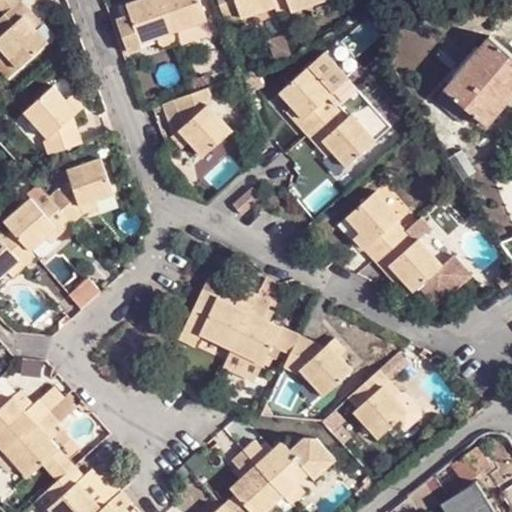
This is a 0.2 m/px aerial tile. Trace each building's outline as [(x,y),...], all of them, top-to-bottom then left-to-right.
[(0,0),(0,19),(0,20),(17,2),(14,0),(0,0)] [(146,45),(178,34),(165,0),(142,0),(132,4),(135,15),(146,45)] [(165,0),(178,34),(212,21),(204,0),(165,0)] [(276,0),(237,0),(244,20),(279,8),(276,0)] [(276,0),(279,8),(281,13),(295,7),(296,11),(329,0),(328,0),(276,0)] [(0,66),(9,77),(47,42),(35,29),(38,26),(17,2),(0,20),(0,19),(0,66)] [(467,13),(500,12),(498,2),(466,4),(467,13)] [(135,15),(121,20),(133,53),(147,48),(146,45),(135,15)] [(511,48),(492,31),(447,84),(475,109),(484,117),(488,121),(511,92),(511,48)] [(324,53),(308,67),(278,94),(291,110),(286,114),(305,136),(356,89),(324,53)] [(405,86),(414,80),(410,72),(401,76),(405,86)] [(475,109),(447,84),(437,95),(465,118),(472,113),(475,109)] [(211,87),(178,99),(187,127),(180,133),(202,157),(232,131),(211,108),(216,103),(211,87)] [(22,113),(46,140),(69,120),(81,110),(70,98),(65,101),(51,88),(22,113)] [(389,127),(356,89),(305,136),(325,158),(330,153),(344,168),(389,127)] [(475,109),(472,113),(480,120),(484,117),(475,109)] [(40,146),(46,162),(79,148),(78,145),(69,120),(46,140),(40,146)] [(464,178),(476,168),(460,145),(450,157),(464,178)] [(69,178),(51,195),(75,223),(81,218),(95,214),(93,206),(116,198),(102,162),(68,175),(69,178)] [(373,257),(408,227),(400,218),(404,213),(381,186),(349,214),(364,230),(355,237),(373,257)] [(247,193),(233,204),(242,214),(255,203),(247,193)] [(75,223),(51,195),(47,198),(43,195),(31,206),(26,200),(5,219),(34,251),(43,243),(48,249),(75,223)] [(349,214),(337,224),(352,241),(355,237),(364,230),(349,214)] [(0,280),(11,272),(16,267),(21,273),(39,257),(34,251),(5,219),(0,223),(0,280)] [(408,227),(373,257),(384,269),(392,261),(402,272),(415,287),(421,282),(438,302),(476,270),(459,250),(447,259),(423,233),(417,237),(408,227)] [(392,261),(384,269),(394,280),(402,272),(392,261)] [(16,267),(11,272),(16,277),(21,273),(16,267)] [(90,276),(71,293),(82,306),(101,289),(90,276)] [(203,280),(174,339),(190,346),(194,334),(231,352),(257,297),(237,288),(228,307),(211,299),(216,285),(203,280)] [(283,367),(297,337),(258,319),(265,301),(257,297),(231,352),(260,365),(269,343),(286,351),(281,367),(283,367)] [(323,349),(297,337),(283,367),(297,373),(301,369),(326,397),(352,374),(336,356),(342,351),(333,339),(323,349)] [(396,396),(376,374),(347,400),(357,411),(348,419),(371,446),(396,424),(402,419),(389,404),(396,396)] [(51,386),(37,398),(48,410),(62,397),(51,386)] [(0,445),(3,449),(48,410),(37,398),(22,410),(11,396),(7,400),(0,392),(0,445)] [(404,394),(396,396),(389,404),(402,419),(396,424),(403,433),(420,417),(420,411),(404,394)] [(62,397),(48,410),(59,421),(74,408),(62,397)] [(3,449),(0,451),(0,460),(6,467),(14,461),(26,475),(41,463),(49,471),(65,456),(50,440),(45,435),(52,428),(59,421),(48,410),(3,449)] [(52,428),(45,435),(50,440),(57,433),(52,428)] [(255,438),(246,447),(284,491),(298,478),(311,468),(316,474),(337,454),(318,435),(304,434),(290,447),(283,439),(268,453),(255,438)] [(261,511),(284,491),(246,447),(233,459),(245,473),(229,488),(234,493),(223,502),(232,511),(261,511)] [(461,481),(484,468),(472,450),(450,465),(461,481)] [(65,456),(49,471),(57,480),(73,465),(65,456)] [(448,462),(433,475),(445,493),(461,481),(450,465),(448,462)] [(43,493),(35,500),(45,510),(49,506),(53,511),(96,511),(101,508),(121,490),(102,470),(93,478),(89,483),(81,475),(73,465),(57,480),(43,493)] [(86,470),(81,475),(89,483),(93,478),(86,470)] [(298,478),(284,491),(293,500),(306,487),(298,478)] [(424,483),(405,497),(414,511),(417,511),(434,502),(424,483)] [(101,508),(96,511),(120,511),(132,501),(121,490),(101,508)] [(411,511),(403,500),(394,507),(397,511),(411,511)] [(146,511),(164,511),(156,502),(146,511)] [(232,511),(223,502),(212,511),(232,511)]
